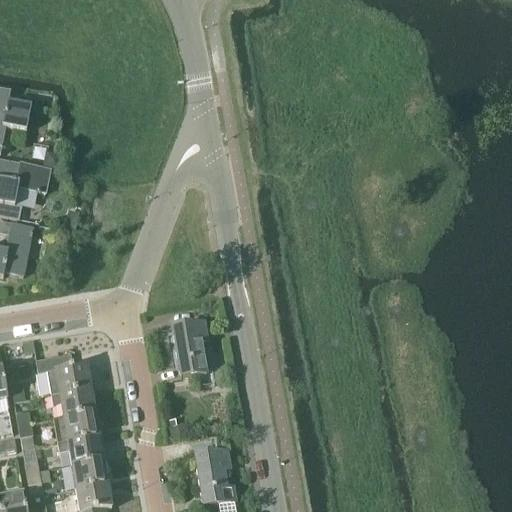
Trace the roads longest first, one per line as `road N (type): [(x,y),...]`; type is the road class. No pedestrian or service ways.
road 1 (tertiary): [(276,511),(210,144)]
road 2 (residential): [(154,511),(146,404),(126,305)]
road 3 (residential): [(126,305),(177,163),(210,144)]
road 4 (tertiary): [(210,144),(182,0)]
road 5 (residential): [(126,305),(0,328)]
